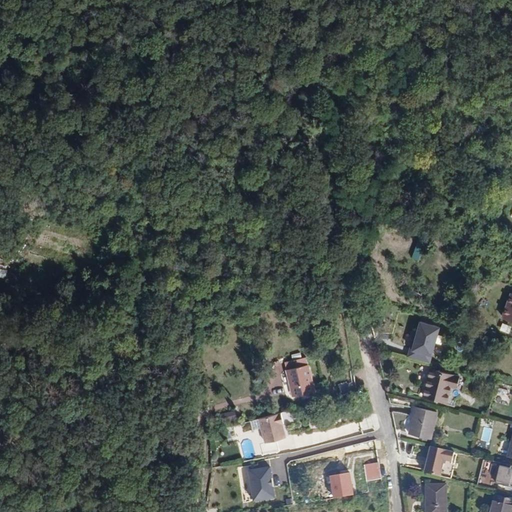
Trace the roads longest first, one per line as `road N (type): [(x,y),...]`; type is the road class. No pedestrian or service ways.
road 1 (track): [(203,511),(200,328),(183,270),(160,246),(109,220),(27,199)]
road 2 (track): [(303,0),(315,122),(358,326)]
road 3 (residential): [(395,511),(386,428),(358,326)]
